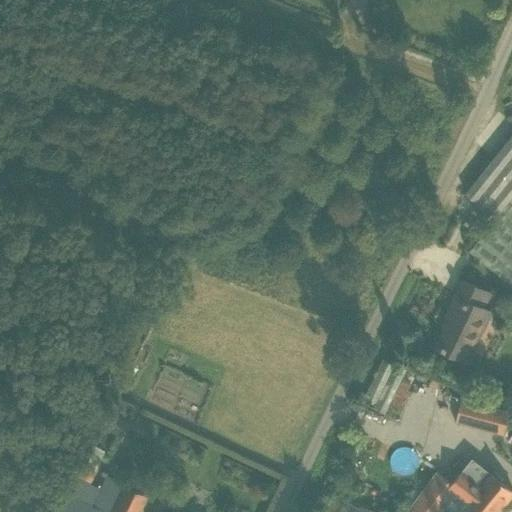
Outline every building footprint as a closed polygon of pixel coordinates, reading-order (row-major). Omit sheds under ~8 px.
[(511,134),(465,193),(496,217),(511,197),(511,134)] [(511,197),(496,217),(469,252),(511,285),(511,197)] [(467,361),(488,320),(492,311),(483,307),(490,293),(463,279),(445,315),(449,317),(435,346),(467,361)] [(382,359),(362,402),(385,414),(390,405),(398,408),(410,384),(401,380),(405,370),(382,359)] [(462,398),(456,421),(504,434),(510,411),(462,398)] [(511,434),(503,446),(511,452),(511,434)] [(78,477),(91,482),(98,469),(96,468),(104,451),(93,446),(85,463),(78,477)] [(497,511),(511,494),(511,489),(491,472),(472,456),(463,469),(452,482),(436,470),(404,511),(405,511),(440,511),(448,502),(459,511),(460,511),(469,503),(480,511),(497,511)] [(70,494),(60,511),(138,511),(147,495),(106,473),(100,486),(78,477),(70,494)]
